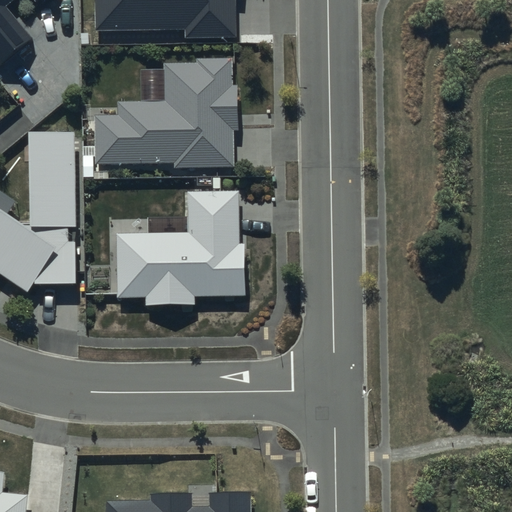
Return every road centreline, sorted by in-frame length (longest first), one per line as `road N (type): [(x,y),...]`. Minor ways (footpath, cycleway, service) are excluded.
road 1 (residential): [(329,0),(334,388)]
road 2 (residential): [(0,366),(105,391),(334,388)]
road 3 (residential): [(334,388),(336,511)]
